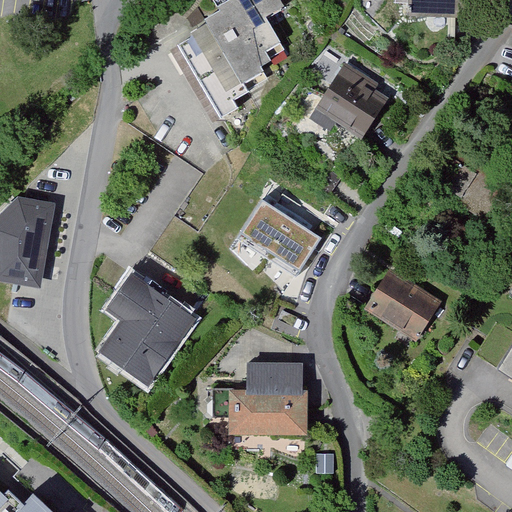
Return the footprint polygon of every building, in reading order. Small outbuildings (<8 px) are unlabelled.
[(286,14),(277,0),(239,0),(237,2),(240,7),(222,18),(226,23),(210,32),(244,91),(273,74),(266,63),(286,51),(270,23),(286,14)] [(470,0),(413,0),(414,19),(471,18),(470,0)] [(389,103),(349,77),(319,123),(334,133),(339,125),(364,141),(389,103)] [(18,199),(0,216),(0,284),(40,291),(56,206),(18,199)] [(322,240),(262,207),(244,239),(304,272),(322,240)] [(389,272),(367,308),(426,345),(449,309),(389,272)] [(194,327),(136,284),(113,315),(129,327),(110,353),(152,384),(194,327)] [(305,372),(253,371),(252,399),(236,399),(235,439),(304,440),(305,372)] [(48,511),(34,499),(22,511),(0,491),(0,511),(48,511)]
